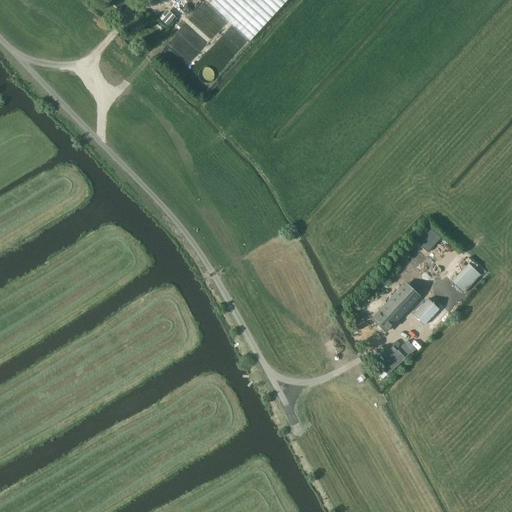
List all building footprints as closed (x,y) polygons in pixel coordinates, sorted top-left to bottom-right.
[(110,0),(109,1),(119,10),(128,0),(110,0)] [(219,0),(221,1),(221,0),(228,0),(235,5),(234,6),(241,12),(237,17),(247,26),(242,33),(251,41),(286,0),(219,0)] [(160,15),(168,24),(176,16),(169,8),(160,15)] [(468,264),(452,282),(464,293),(481,276),(468,264)] [(406,279),(420,293),(425,288),(411,274),(406,279)] [(386,332),(418,297),(405,284),(388,303),(386,301),(383,305),(385,306),(373,319),(386,332)] [(438,301),(434,306),(427,300),(414,314),(432,331),(450,312),(438,301)]
